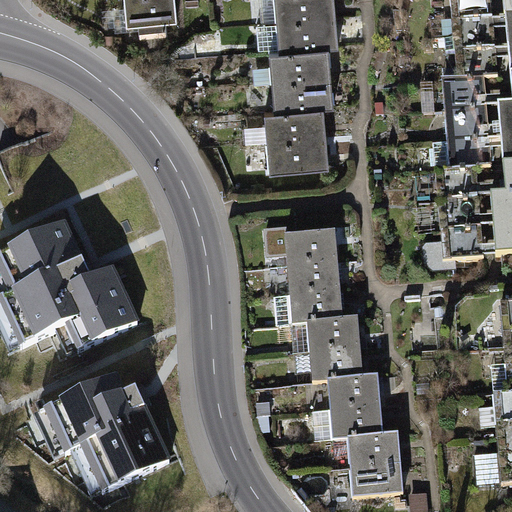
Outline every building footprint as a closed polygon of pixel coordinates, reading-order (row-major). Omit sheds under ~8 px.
[(175,0),(124,0),(127,24),(138,23),(140,37),(168,35),(167,20),(177,19),(175,0)] [(275,0),(277,23),(337,17),(334,0),(275,0)] [(449,0),(454,36),(495,33),(491,0),(449,0)] [(511,0),(503,0),(505,17),(511,16),(511,0)] [(277,23),(280,51),(329,48),(339,47),(337,17),(277,23)] [(455,49),(457,80),(482,78),(498,76),(495,33),(454,36),(445,37),(446,50),(455,49)] [(270,53),(273,82),(332,76),(329,48),(280,51),(270,53)] [(273,82),(275,112),(324,107),(334,107),(332,76),(273,82)] [(442,81),(444,111),(485,108),(482,78),(457,80),(442,81)] [(511,105),(499,106),(501,136),(511,134),(511,105)] [(264,113),(267,142),(328,136),(324,107),(275,112),(264,113)] [(444,111),(448,140),(488,136),(485,108),(444,111)] [(511,134),(501,136),(503,166),(511,164),(511,134)] [(329,167),(328,136),(267,142),(269,170),(329,167)] [(433,142),(436,171),(476,168),(491,166),(488,136),(448,140),(433,142)] [(511,164),(503,166),(506,195),(511,194),(511,164)] [(436,172),(438,200),(479,197),(476,168),(436,171),(436,172)] [(511,194),(506,195),(491,196),(494,226),(511,224),(511,194)] [(438,200),(441,230),(481,227),(479,197),(438,200)] [(511,224),(494,226),(496,255),(511,253),(511,224)] [(484,256),(481,227),(441,230),(444,259),(484,256)] [(64,229),(0,258),(0,276),(10,298),(0,302),(0,304),(21,350),(67,329),(78,354),(138,326),(113,272),(90,283),(64,229)] [(288,268),(338,264),(336,234),(286,238),(286,232),(266,234),(268,257),(287,256),(288,268)] [(338,264),(288,268),(291,298),(341,293),(338,264)] [(341,293),(291,298),(275,299),(278,328),(308,326),(343,323),(341,293)] [(511,304),(501,306),(505,350),(511,349),(511,304)] [(343,323),(308,326),(311,355),(360,351),(358,322),(343,323)] [(360,351),(311,355),(312,385),(328,384),(363,381),(360,351)] [(363,381),(328,384),(331,412),(381,408),(379,380),(363,381)] [(124,396),(117,381),(45,414),(65,457),(82,450),(103,495),(169,465),(135,391),(124,396)] [(497,427),(498,440),(511,438),(511,394),(509,394),(493,396),(494,407),(480,409),(481,427),(497,427)] [(381,408),(331,412),(333,442),(348,441),(383,438),(381,408)] [(383,438),(348,441),(350,458),(351,471),(401,466),(399,436),(383,438)] [(511,483),(511,438),(498,440),(499,454),(474,456),(477,487),(511,483)] [(348,441),(333,442),(335,459),(350,458),(348,441)] [(401,466),(351,471),(353,499),(404,495),(401,466)] [(411,498),(412,511),(427,511),(426,497),(411,498)]
